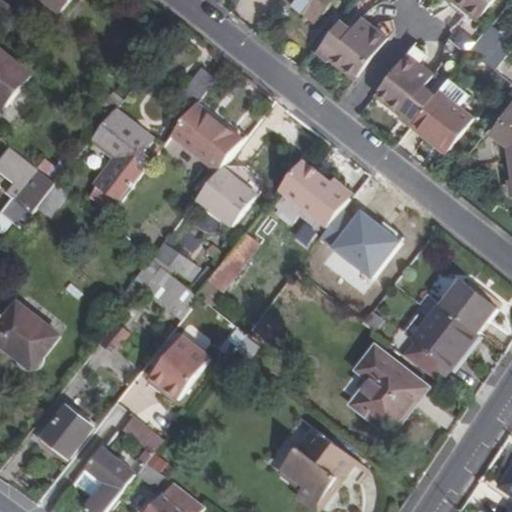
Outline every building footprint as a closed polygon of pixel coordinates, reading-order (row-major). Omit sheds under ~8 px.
[(16,14),(0,0),(0,19),(7,25),(16,14)] [(71,0),(45,0),(62,13),(71,0)] [(294,0),(318,18),(333,0),(294,0)] [(449,0),(451,2),(452,0),(453,0),(468,11),(470,9),(481,18),(495,0),(449,0)] [(359,76),(389,38),(363,17),(351,33),(339,24),(318,51),(330,60),(332,58),(346,69),(348,67),(359,76)] [(496,69),(511,48),(511,40),(492,25),(472,51),(496,69)] [(0,116),(32,76),(0,50),(0,116)] [(409,53),(378,92),(390,101),(388,103),(402,114),(401,116),(413,125),(416,121),(434,99),(423,90),(435,74),(409,53)] [(218,80),(203,68),(178,99),(193,111),(199,104),(218,80)] [(416,121),(451,149),(476,117),(462,106),(471,95),(450,78),(434,99),(416,121)] [(245,141),(199,104),(193,111),(174,135),(221,172),(224,168),(245,141)] [(155,139),(118,110),(109,121),(93,141),(117,160),(98,185),(92,195),(115,210),(121,201),(119,200),(130,185),(133,187),(153,161),(143,154),(155,139)] [(511,111),(496,133),(511,144),(511,111)] [(413,125),(448,153),(451,149),(416,121),(413,125)] [(3,213),(23,230),(40,208),(58,185),(39,169),(12,147),(0,162),(0,170),(16,184),(8,193),(15,198),(3,213)] [(56,170),(46,162),(39,169),(58,185),(70,170),(61,163),(56,170)] [(333,184),(305,162),(282,190),(330,229),(353,200),(333,184)] [(260,196),(224,168),(221,172),(199,199),(235,228),(260,196)] [(381,183),(371,176),(357,195),(353,200),(362,207),(381,183)] [(337,179),(333,184),(353,200),(357,195),(337,179)] [(58,185),(40,208),(52,217),(70,194),(58,185)] [(130,185),(119,200),(121,201),(133,187),(130,185)] [(261,244),(248,234),(229,257),(221,268),(212,279),(225,289),(261,244)] [(351,267),(319,243),(314,250),(345,274),(351,267)] [(202,268),(167,244),(158,257),(175,269),(177,266),(195,279),(202,268)] [(215,263),(221,268),(229,257),(213,245),(208,251),(219,259),(215,263)] [(345,274),(314,250),(298,270),(366,323),(374,313),(337,285),(345,274)] [(162,267),(154,260),(118,305),(127,312),(146,289),(153,279),(162,267)] [(199,296),(162,267),(153,279),(192,310),(202,298),(199,296)] [(153,279),(146,289),(185,320),(192,310),(153,279)] [(500,309),(464,281),(444,306),(480,334),(481,335),(500,309)] [(61,336),(20,304),(6,321),(0,328),(0,343),(21,360),(22,362),(22,364),(23,365),(25,367),(26,368),(27,369),(29,370),(31,370),(33,371),(35,371),(37,370),(38,369),(40,369),(42,367),(43,366),(44,364),(45,363),(45,361),(45,359),(45,357),(61,336)] [(480,334),(444,306),(416,342),(452,370),(480,334)] [(385,321),(375,313),(366,325),(376,332),(385,321)] [(131,333),(119,324),(106,341),(117,350),(131,333)] [(213,360),(185,338),(153,379),(181,401),(213,360)] [(452,370),(416,342),(406,356),(442,383),(452,370)] [(428,388),(378,349),(361,370),(375,381),(356,405),(375,420),(377,416),(396,431),(428,388)] [(97,428),(70,407),(42,442),(57,454),(60,450),(72,459),(97,428)] [(137,417),(126,431),(151,450),(156,454),(166,440),(137,417)] [(360,462),(316,429),(300,449),(304,453),(289,472),(307,486),(301,493),(319,507),(345,473),(349,476),(360,462)] [(111,511),(139,476),(105,449),(85,474),(104,489),(97,498),(87,511),(88,511),(111,511)] [(156,454),(151,450),(141,461),(146,465),(156,454)] [(140,474),(157,486),(165,475),(149,463),(140,474)] [(511,511),(511,470),(500,488),(511,495),(511,511)] [(97,498),(104,489),(85,474),(78,483),(97,498)] [(149,511),(202,511),(207,507),(175,483),(149,511)]
